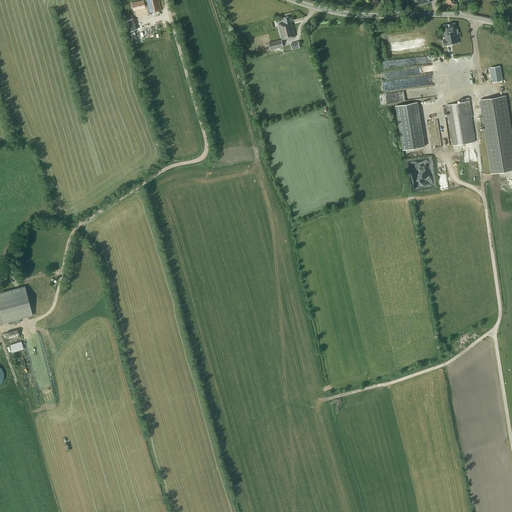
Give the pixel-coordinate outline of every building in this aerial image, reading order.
[(148,14),(148,12),(149,12),(160,10),(161,10),(158,0),(145,0),(146,3),(144,3),(143,0),(132,3),(134,11),(135,11),(136,16),(148,14)] [(122,21),(126,34),(127,34),(128,39),(131,38),(129,32),(136,30),(131,15),(123,17),(124,20),(122,21)] [(282,39),(296,36),(293,22),(291,23),(289,16),(283,18),(284,23),(279,24),(282,39)] [(444,46),(458,43),(457,40),(456,34),(458,34),(457,29),(456,29),(455,23),(443,25),(445,34),(444,34),(445,40),(443,40),(444,46)] [(283,47),(281,39),(268,42),(270,50),(283,47)] [(300,48),(298,41),(290,43),(292,50),(300,48)] [(500,66),(490,68),(493,82),(503,80),(500,66)] [(511,170),(511,133),(506,95),(479,99),(491,173),(511,170)] [(470,101),(446,104),(453,145),(475,142),(470,112),(472,112),(470,101)] [(418,102),(396,106),(403,150),(425,147),(418,102)] [(0,323),(6,322),(7,326),(9,325),(9,324),(20,321),(19,318),(32,315),(25,286),(0,292),(0,323)] [(7,332),(10,341),(21,337),(18,329),(7,332)] [(13,352),(25,348),(22,341),(11,345),(13,352)] [(49,370),(37,373),(41,390),(52,388),(49,370)]
